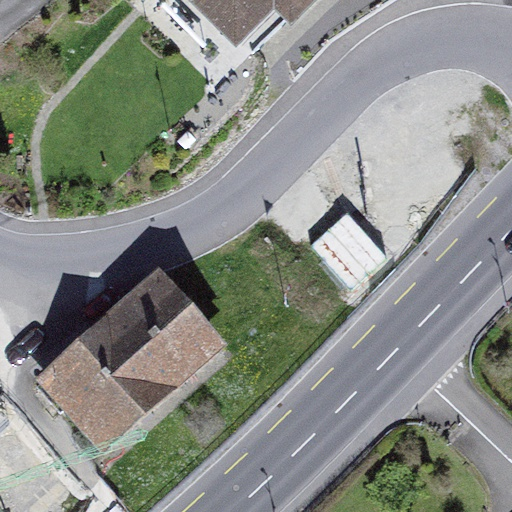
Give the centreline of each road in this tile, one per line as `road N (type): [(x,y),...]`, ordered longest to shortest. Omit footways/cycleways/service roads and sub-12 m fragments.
road 1 (residential): [(0,264),(56,268),(154,245),(251,184),(401,44),(467,32),(511,40)]
road 2 (primary): [(511,230),(233,511)]
